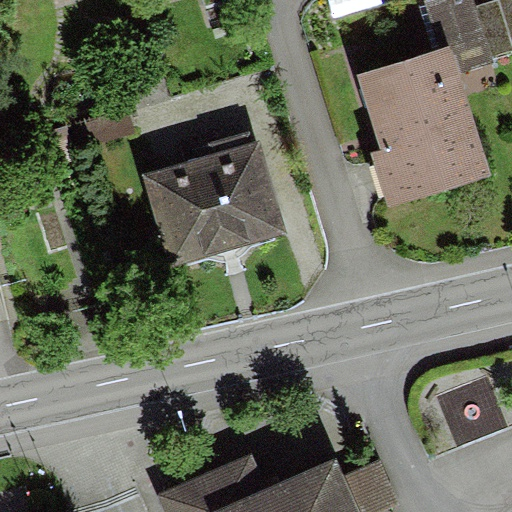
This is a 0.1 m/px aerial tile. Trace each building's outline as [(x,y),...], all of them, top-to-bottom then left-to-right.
[(429,0),(427,1),(442,50),(449,48),(457,72),(495,60),(493,54),(511,48),(511,0),(500,0),(476,7),(473,0),(429,0)] [(442,50),(359,76),(381,149),(369,152),(386,207),(488,176),(457,72),(449,48),(442,50)] [(249,132),(210,144),(212,153),(142,175),(172,269),(289,233),(261,143),(254,146),(249,132)] [(252,455),(161,497),(167,511),(358,511),(344,480),(336,462),(270,492),(252,455)] [(384,462),(344,480),(358,511),(379,511),(402,502),(384,462)]
